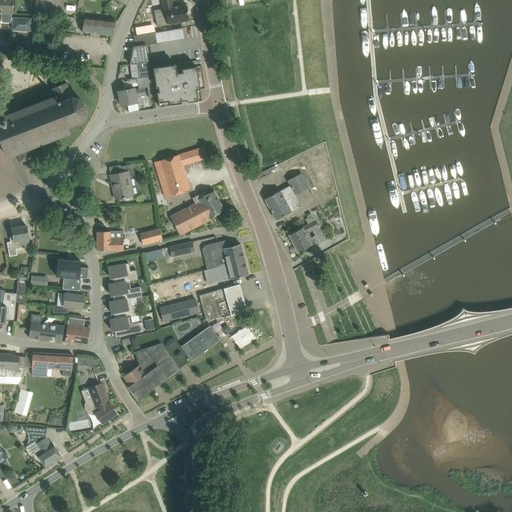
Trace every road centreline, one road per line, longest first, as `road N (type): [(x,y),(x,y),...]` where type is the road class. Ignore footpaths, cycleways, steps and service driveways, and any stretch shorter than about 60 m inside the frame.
road 1 (tertiary): [(298,373),(219,105)]
road 2 (tertiary): [(298,373),(511,319)]
road 3 (residential): [(102,347),(94,259),(59,169)]
road 4 (tertiary): [(151,423),(23,495)]
road 5 (residential): [(100,120),(138,0)]
